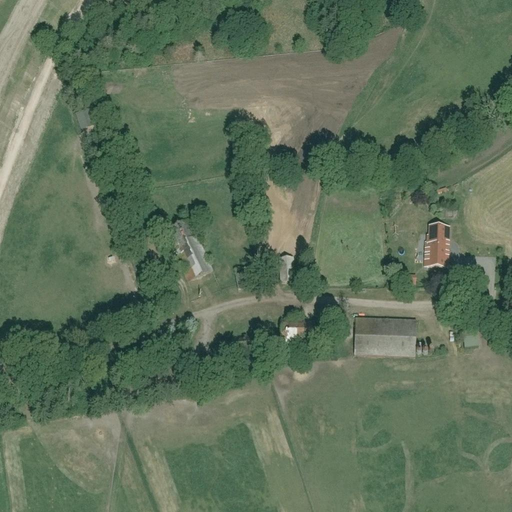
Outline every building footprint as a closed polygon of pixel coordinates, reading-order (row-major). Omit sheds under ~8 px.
[(77,134),(94,129),(89,113),(72,118),(77,134)] [(126,215),(132,234),(145,229),(138,211),(126,215)] [(168,233),(190,283),(215,272),(193,222),(168,233)] [(425,233),(425,268),(454,268),(454,233),(425,233)] [(277,262),(278,288),(294,287),(293,262),(277,262)] [(323,321),(281,323),(281,344),(324,343),(323,321)] [(417,323),(355,323),(355,354),(416,354),(417,323)] [(271,335),(237,337),(238,356),(272,354),(271,335)] [(461,340),(463,351),(478,348),(476,337),(461,340)] [(161,363),(164,377),(184,373),(181,360),(161,363)]
